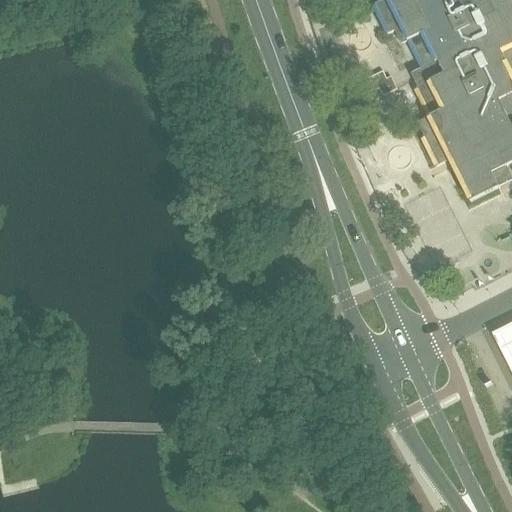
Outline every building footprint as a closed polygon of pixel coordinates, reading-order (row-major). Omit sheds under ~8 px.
[(409,42),(422,69),(443,59),(445,63),(451,60),(476,47),(468,33),(502,15),(511,10),(511,0),(386,0),(373,7),(388,36),(397,31),(403,45),(409,42)] [(511,10),(502,15),(468,33),(476,47),(451,60),(457,71),(464,85),(511,61),(511,10)] [(502,156),(507,165),(508,168),(511,165),(511,61),(464,85),(457,71),(451,60),(445,63),(443,59),(422,69),(412,75),(419,88),(415,90),(429,118),(418,124),(425,138),(422,139),(437,168),(450,161),(458,178),(502,156)] [(382,88),(385,95),(397,90),(391,78),(384,82),(380,75),(369,80),(375,92),(382,88)] [(511,176),(508,168),(507,165),(502,156),(458,178),(471,203),(501,189),(500,188),(511,181),(511,176)] [(511,321),(491,332),(511,373),(511,321)]
